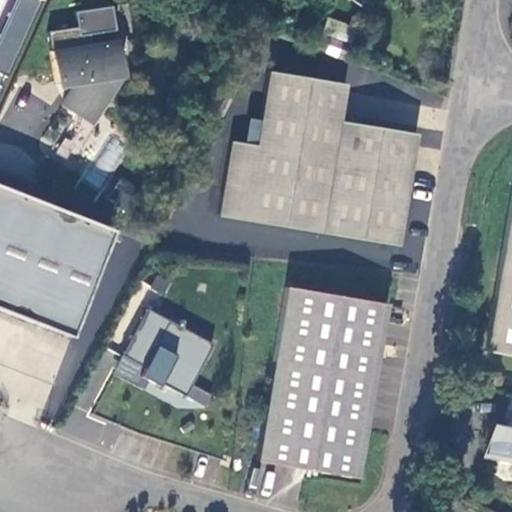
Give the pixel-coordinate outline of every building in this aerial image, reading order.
[(0,0),(0,50),(1,50),(22,0),(0,0)] [(121,0),(90,0),(88,7),(128,20),(133,4),(121,0)] [(315,49),(341,59),(348,42),(322,33),(315,49)] [(119,39),(54,49),(58,79),(69,77),(76,88),(67,107),(80,113),(101,110),(105,91),(115,71),(124,69),(119,39)] [(218,219),(397,251),(418,138),(340,123),(346,88),(270,75),(256,150),(231,147),(218,219)] [(110,227),(0,184),(0,307),(69,335),(110,227)] [(511,202),(486,352),(511,356),(511,202)] [(355,480),(384,307),(285,289),(255,462),(355,480)] [(184,396),(212,344),(146,308),(120,355),(143,367),(154,345),(173,355),(158,382),(184,396)] [(210,396),(199,390),(194,401),(205,407),(210,396)] [(511,463),(511,394),(503,433),(487,429),(482,453),(498,456),(498,461),(511,463)]
